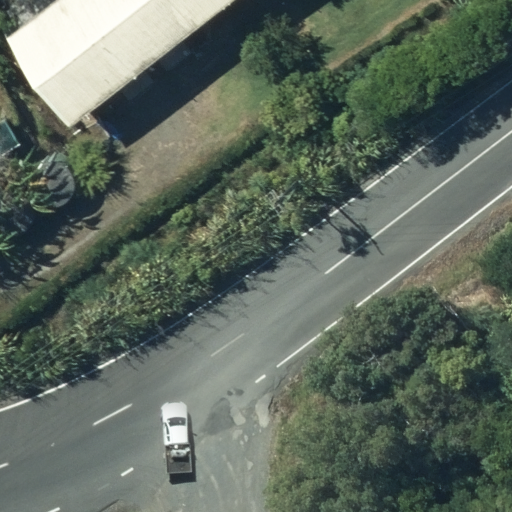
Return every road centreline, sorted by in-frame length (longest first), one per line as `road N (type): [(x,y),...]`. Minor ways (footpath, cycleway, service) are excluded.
road 1 (unclassified): [(160,388),(511,132)]
road 2 (unclassified): [(0,466),(55,450),(160,388)]
road 3 (unclassified): [(160,388),(212,470),(224,511)]
